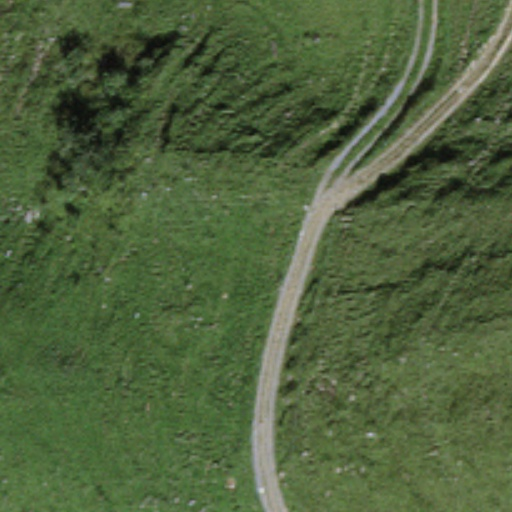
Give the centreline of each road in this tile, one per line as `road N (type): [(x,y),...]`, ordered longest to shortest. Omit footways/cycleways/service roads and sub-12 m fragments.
road 1 (track): [(273,511),(261,438),(268,391),(299,267),(326,205)]
road 2 (track): [(326,205),(428,131),(498,52),(511,24)]
road 3 (track): [(326,205),(346,161),(411,76),(426,0)]
